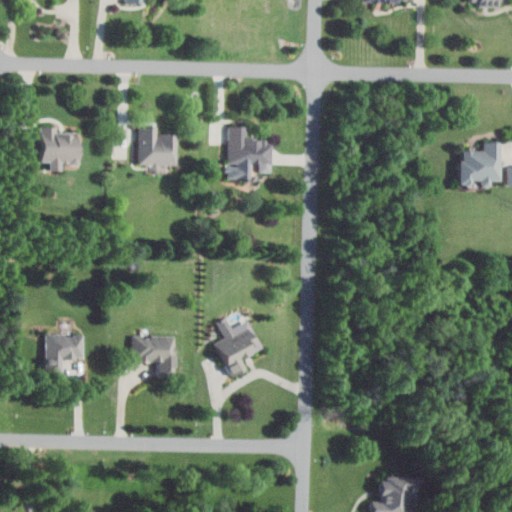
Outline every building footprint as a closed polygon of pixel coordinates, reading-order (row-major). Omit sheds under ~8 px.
[(268,172),(268,138),(245,138),(245,125),(227,125),(226,179),(248,179),(248,162),(256,163),(256,172),(268,172)] [(38,160),(47,161),(47,170),(59,170),(59,163),(76,163),(77,134),(54,133),(54,126),(39,126),(38,160)] [(175,133),(155,132),(155,126),(137,126),(136,163),(174,164),(175,133)] [(499,179),(499,141),(481,141),(481,149),(458,149),(458,184),(470,184),(470,179),(479,179),(478,186),(488,186),(488,179),(499,179)] [(230,326),(225,315),(215,320),(223,337),(213,341),(229,376),(244,369),(239,357),(260,348),(247,319),(230,326)] [(82,334),(44,333),(43,372),(62,373),(62,357),(81,358),(82,334)] [(173,335),(131,334),(130,360),(156,361),(156,377),(172,377),(173,335)] [(370,511),(409,511),(411,477),(379,476),(378,501),(370,501),(370,511)]
